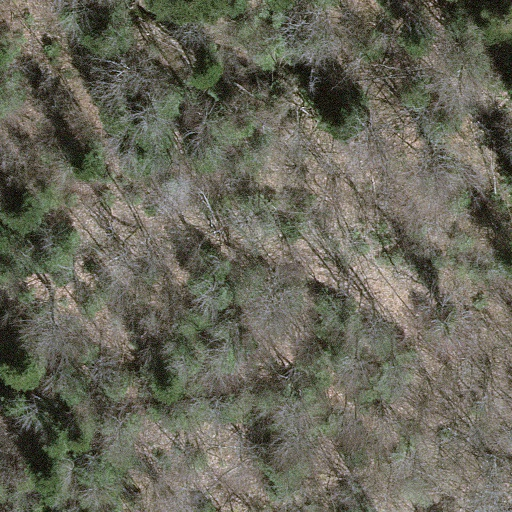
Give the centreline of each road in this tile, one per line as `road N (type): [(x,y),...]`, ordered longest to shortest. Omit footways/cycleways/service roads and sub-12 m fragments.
road 1 (track): [(511,294),(295,212),(0,178)]
road 2 (track): [(511,449),(356,511)]
